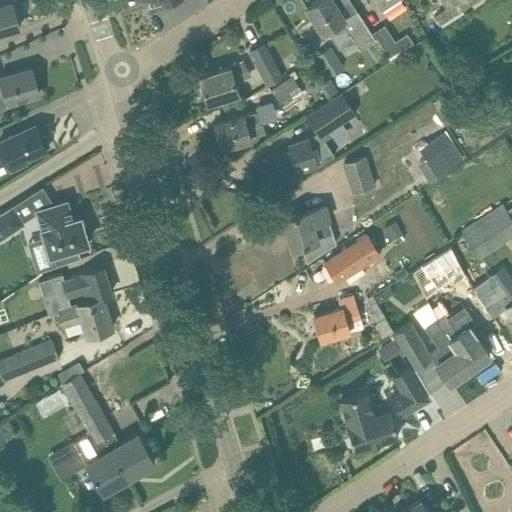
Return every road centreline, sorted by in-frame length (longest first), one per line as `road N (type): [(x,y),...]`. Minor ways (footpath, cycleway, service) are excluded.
road 1 (tertiary): [(246,511),(113,73)]
road 2 (unclassified): [(330,511),(511,393)]
road 3 (residential): [(113,73),(230,0)]
